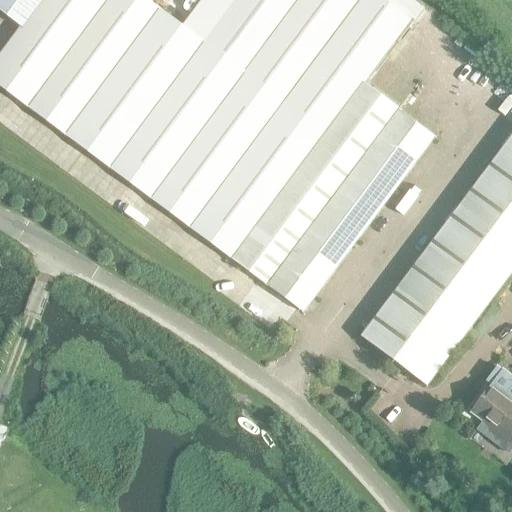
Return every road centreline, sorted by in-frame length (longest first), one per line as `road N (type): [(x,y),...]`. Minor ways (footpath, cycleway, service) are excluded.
road 1 (unclassified): [(401,511),(283,392),(61,254)]
road 2 (unknown): [(313,335),(0,106)]
road 3 (unknown): [(313,335),(474,122)]
road 4 (residential): [(0,425),(61,254)]
